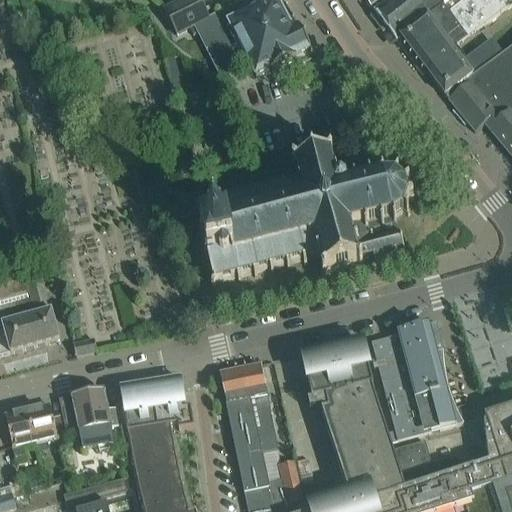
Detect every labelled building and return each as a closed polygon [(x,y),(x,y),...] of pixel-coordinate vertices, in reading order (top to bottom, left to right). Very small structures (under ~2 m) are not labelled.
[(177,38),(190,31),(195,28),(209,20),(198,0),(186,0),(164,11),(177,38)] [(195,28),(190,31),(193,38),(199,35),(221,79),(249,64),(256,79),(271,72),(272,73),(295,62),(298,67),(315,59),(287,6),(288,4),(286,4),(285,6),(279,6),(276,2),(258,11),(252,0),(248,0),(209,20),(195,28)] [(364,0),(371,9),(382,0),(364,0)] [(401,39),(427,74),(459,51),(456,47),(511,4),(511,0),(389,0),(373,12),(397,43),(401,39)] [(489,125),(511,157),(511,49),(482,71),(446,97),(450,102),(449,103),(476,135),(489,125)] [(459,51),(427,74),(445,98),(446,97),(476,76),(467,62),(459,51)] [(175,58),(165,61),(175,94),(184,92),(175,58)] [(317,152),(318,150),(317,149),(316,151),(305,154),(303,153),(302,154),(304,155),(307,165),(299,167),(294,164),(292,167),(297,170),(300,185),(200,211),(196,209),(195,211),(199,214),(214,282),(211,286),(214,288),(217,284),(321,257),(324,271),(321,276),(325,278),(328,273),(357,265),(362,268),(364,265),(358,262),(373,258),(374,262),(404,254),(397,225),(395,219),(403,213),(408,217),(410,215),(405,211),(408,202),(414,202),(415,200),(408,199),(406,190),(411,186),(410,184),(404,187),(397,182),(400,176),(397,175),(395,180),(384,179),(383,174),(380,175),(382,180),(378,181),(347,189),(346,185),(342,182),(337,183),(331,161),(334,156),(331,154),(328,159),(319,161),(317,152)] [(25,280),(0,286),(0,358),(11,356),(60,342),(52,314),(51,314),(41,275),(25,280)] [(398,338),(372,345),(398,446),(463,427),(463,426),(464,425),(458,415),(453,402),(450,393),(446,378),(447,378),(448,377),(449,376),(450,376),(450,375),(451,374),(451,373),(451,371),(450,370),(450,369),(449,369),(449,368),(448,367),(447,367),(446,367),(444,367),(443,353),(445,352),(437,324),(397,335),(398,338)] [(73,347),(76,359),(97,354),(95,342),(73,347)] [(511,511),(511,407),(483,417),(486,425),(484,426),(489,466),(474,470),(470,472),(405,493),(372,391),(364,354),(303,368),(311,405),(319,403),(321,412),(322,416),(320,416),(321,418),(348,501),(338,503),(337,500),(308,510),(308,511),(511,511)] [(220,376),(220,378),(247,511),(306,511),(296,465),(294,465),(279,468),(282,483),(268,486),(262,457),(278,454),(261,368),(220,376)] [(124,412),(118,413),(139,511),(188,511),(183,488),(176,458),(171,428),(178,427),(179,432),(194,430),(193,423),(188,424),(185,410),(181,381),(121,390),(125,411),(124,412)] [(71,400),(60,402),(63,417),(66,431),(68,437),(80,435),(84,454),(99,451),(100,454),(116,450),(112,432),(120,430),(117,413),(116,410),(108,413),(104,395),(105,395),(105,393),(71,400)] [(50,408),(27,413),(35,446),(58,441),(57,440),(68,437),(66,431),(63,417),(53,420),(50,408)] [(5,418),(10,438),(16,464),(27,461),(24,449),(35,446),(27,413),(5,418)] [(425,444),(394,453),(400,476),(432,467),(425,444)] [(29,484),(32,495),(47,491),(43,480),(29,484)] [(124,482),(116,484),(120,496),(127,494),(124,482)] [(116,484),(109,486),(112,498),(120,496),(116,484)] [(109,486),(101,488),(104,500),(112,498),(109,486)] [(101,488),(94,490),(97,502),(104,500),(101,488)] [(0,511),(16,511),(10,489),(1,491),(0,489),(0,511)] [(94,490),(86,492),(89,504),(97,502),(94,490)] [(86,492),(79,494),(82,506),(89,504),(86,492)] [(79,494),(71,496),(74,508),(82,506),(79,494)] [(71,496),(64,498),(67,510),(74,508),(71,496)]
